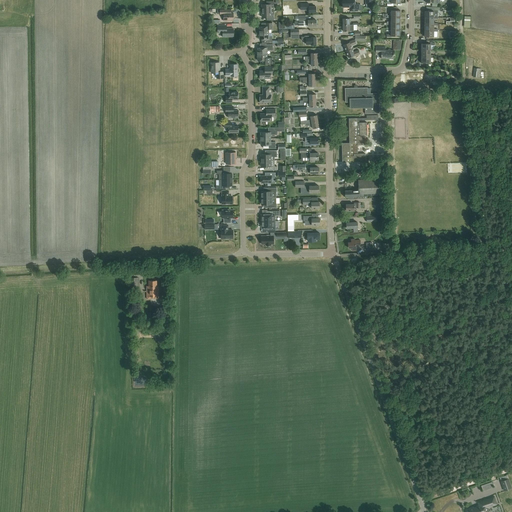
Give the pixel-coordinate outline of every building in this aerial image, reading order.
[(342,0),(342,2),(342,4),(343,5),(343,7),(350,7),(350,11),(358,11),(358,4),(355,4),(354,0),(342,0)] [(262,11),(274,10),(274,1),(266,1),(266,4),(261,4),(262,11)] [(309,12),(316,12),(316,6),(309,6),(309,3),(300,3),(300,10),(309,9),(309,12)] [(227,21),(233,20),(233,13),(231,13),(231,9),(220,9),(220,14),(223,14),(224,21),(227,21)] [(274,10),(262,11),(262,17),(267,17),(267,20),(274,20),(274,14),(274,10)] [(259,33),(268,33),(268,29),(272,29),(272,23),(266,23),(266,26),(259,26),(259,30),(259,33)] [(233,28),(225,28),(225,25),(217,25),(218,33),(223,32),(223,37),(234,36),(233,28)] [(268,33),(259,33),(259,36),(259,39),(266,39),(266,43),(272,43),(272,40),(272,36),(268,36),(268,33)] [(306,36),(301,37),(302,40),(306,40),(306,44),(311,44),(311,45),(316,44),(316,37),(311,37),(311,35),(306,36)] [(346,51),(352,49),(351,46),(356,44),(354,39),(349,41),(350,42),(343,45),(346,51)] [(257,54),(267,54),(266,50),(273,50),(273,44),(266,44),(266,47),(257,47),(258,51),(257,51),(257,54)] [(374,53),(376,53),(381,53),(381,58),(393,59),(394,50),(385,50),(385,47),(376,47),(374,47),(374,53)] [(352,49),(346,51),(348,58),(355,55),(355,56),(360,54),(359,49),(353,51),(352,49)] [(267,54),(257,54),(257,57),(258,57),(258,60),(266,60),(266,64),(272,64),(272,60),(272,58),(267,58),(267,54)] [(434,55),(430,55),(430,57),(421,57),(421,63),(430,63),(430,58),(434,58),(434,55)] [(212,73),(216,73),(217,74),(217,78),(223,78),(223,71),(219,71),(219,62),(213,62),(213,63),(211,63),(212,73)] [(230,76),(237,76),(237,64),(230,64),(230,69),(225,69),(225,76),(230,75),(230,76)] [(270,74),(272,74),(272,66),(265,67),(265,71),(259,71),(259,73),(258,74),(259,75),(259,79),(270,78),(270,74)] [(473,77),(480,77),(483,78),(484,72),(481,71),(481,69),(474,68),(473,77)] [(260,102),(271,102),(271,94),(269,94),(269,86),(263,87),(263,94),(260,94),(260,102)] [(379,111),(379,110),(379,93),(368,93),(367,87),(345,88),(345,102),(349,102),(350,108),(365,108),(365,114),(377,113),(379,111)] [(238,99),(238,92),(229,92),(229,96),(226,97),(226,103),(232,102),(232,99),(238,99)] [(238,117),(238,110),(233,110),(233,106),(226,106),(226,113),(228,113),(228,117),(238,117)] [(272,116),(275,116),(275,109),(267,109),(267,113),(260,113),(260,121),(272,121),(272,116)] [(311,119),(305,120),(300,121),(301,124),(305,123),(318,121),(317,115),(310,116),(311,119)] [(366,118),(357,118),(349,118),(349,143),(342,143),(342,162),(365,161),(365,153),(358,153),(358,145),(365,145),(365,135),(367,135),(367,122),(359,122),(359,120),(378,120),(378,115),(366,115),(366,118)] [(398,120),(398,139),(408,139),(408,120),(398,120)] [(228,127),(229,133),(239,132),(238,126),(231,126),(231,122),(224,122),(224,128),(228,127)] [(379,134),(380,124),(373,124),(372,133),(379,134)] [(260,138),(271,138),(271,135),(277,134),(277,127),(268,127),(268,132),(260,132),(260,135),(260,138)] [(310,145),(319,144),(319,142),(318,142),(318,137),(310,137),(310,140),(306,140),(306,146),(310,145)] [(271,138),(260,138),(260,141),(261,145),(268,145),(268,148),(275,148),(275,142),(271,142),(271,138)] [(310,157),(310,160),(310,161),(315,161),(315,160),(318,159),(318,153),(310,153),(306,153),(306,148),(299,148),(299,152),(301,152),(301,157),(310,157)] [(261,160),(273,160),(271,160),(271,157),(274,157),(274,154),(277,154),(277,150),(270,150),(270,154),(261,154),(261,160)] [(224,160),(224,164),(235,164),(235,152),(226,153),(226,160),(224,160)] [(273,160),(261,160),(261,166),(270,166),(270,170),(277,170),(277,166),(274,166),(274,163),(273,163),(273,160)] [(297,170),(305,170),(305,173),(310,172),(310,173),(319,173),(318,167),(310,167),(310,168),(305,168),(305,164),(297,165),(297,170)] [(224,173),(224,170),(217,170),(217,174),(219,174),(219,179),(232,179),(232,173),(224,173)] [(261,183),(271,182),(271,178),(275,178),(275,172),(267,172),(267,175),(261,176),(261,183)] [(223,185),(232,185),(232,179),(219,179),(219,185),(216,185),(216,189),(223,188),(223,185)] [(367,196),(382,195),(382,197),(387,197),(387,187),(382,188),(381,179),(358,180),(359,192),(353,192),(353,190),(345,190),(345,196),(353,196),(353,199),(367,198),(367,196)] [(295,189),(309,189),(309,192),(319,192),(319,185),(309,185),(309,186),(304,186),(304,181),(295,181),(295,189)] [(261,198),(276,197),(276,191),(276,187),(268,187),(268,191),(261,191),(261,198)] [(228,190),(222,190),(222,196),(222,203),(232,203),(232,196),(228,196),(228,194),(228,190)] [(276,197),(261,198),(261,204),(269,204),(269,207),(277,207),(277,203),(276,203),(276,197)] [(379,198),(380,210),(377,210),(378,214),(387,214),(386,197),(379,198)] [(312,198),(306,198),(303,198),(303,205),(311,204),(311,209),(319,208),(319,202),(312,202),(312,198)] [(346,204),(346,210),(354,210),(354,208),(360,208),(360,202),(356,202),(354,202),(354,204),(346,204)] [(222,210),(222,218),(224,218),(224,223),(231,222),(231,218),(232,218),(233,218),(233,215),(233,210),(228,210),(228,209),(224,209),(224,210),(222,210)] [(262,214),(261,214),(261,215),(261,222),(275,221),(275,215),(280,215),(280,211),(267,211),(267,214),(262,214)] [(312,225),(319,225),(319,218),(312,218),(312,216),(303,216),(303,221),(312,221),(312,225)] [(261,227),(261,228),(262,228),(262,227),(268,227),(268,231),(276,231),(275,221),(261,222),(261,227)] [(353,222),(346,222),(347,228),(353,228),(353,232),(358,231),(357,222),(353,222)] [(228,228),(228,224),(222,224),(222,230),(221,230),(221,237),(233,237),(233,229),(228,230),(228,228)] [(315,238),(319,238),(319,233),(312,233),(307,233),(307,238),(308,238),(308,241),(315,241),(315,238)] [(261,236),(262,244),(266,244),(266,245),(271,245),(271,244),(274,244),(273,236),(261,236)] [(348,248),(352,247),(352,250),(356,250),(355,244),(360,244),(360,240),(355,240),(355,239),(351,239),(351,242),(348,242),(348,248)] [(159,298),(158,286),(157,286),(157,280),(149,281),(149,286),(146,286),(147,298),(159,298)] [(508,478),(501,480),(505,490),(511,487),(508,478)] [(466,510),(466,511),(488,511),(487,507),(496,504),(494,496),(492,497),(492,498),(487,500),(486,499),(484,500),(485,501),(482,502),(481,501),(478,502),(479,505),(477,506),(477,507),(474,508),(473,507),(466,510)]
